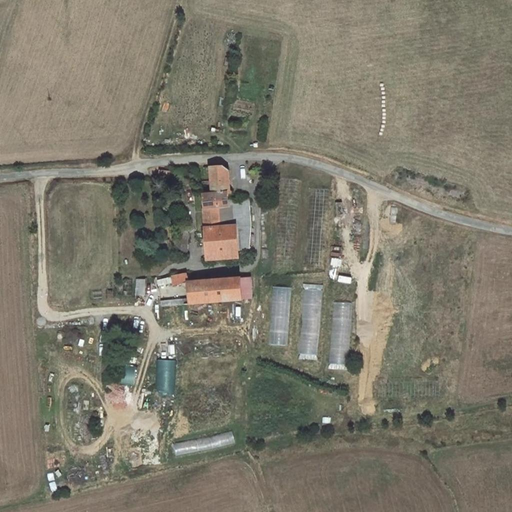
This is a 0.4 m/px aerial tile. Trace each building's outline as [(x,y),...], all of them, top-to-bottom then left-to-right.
[(194,164),(198,187),(214,186),(211,166),(206,162),(198,163),(194,164)] [(194,223),(234,219),(238,219),(239,219),(235,194),(227,195),(227,198),(216,200),(215,192),(218,192),(218,189),(214,189),(214,186),(198,187),(198,190),(190,191),(194,223)] [(243,250),(238,219),(234,219),(194,223),(199,256),(243,250)] [(179,223),(170,223),(170,238),(166,238),(167,256),(181,255),(179,223)] [(240,297),(238,274),(185,283),(185,285),(188,306),(240,297)] [(170,288),(185,285),(185,283),(184,276),(170,278),(170,288)] [(319,361),(321,285),(303,284),(301,360),(319,361)] [(289,346),(291,288),(273,287),(270,345),(289,346)] [(332,307),(331,369),(349,369),(350,307),(332,307)] [(135,384),(136,365),(118,365),(118,384),(135,384)] [(175,454),(235,445),(233,432),(173,442),(175,454)]
